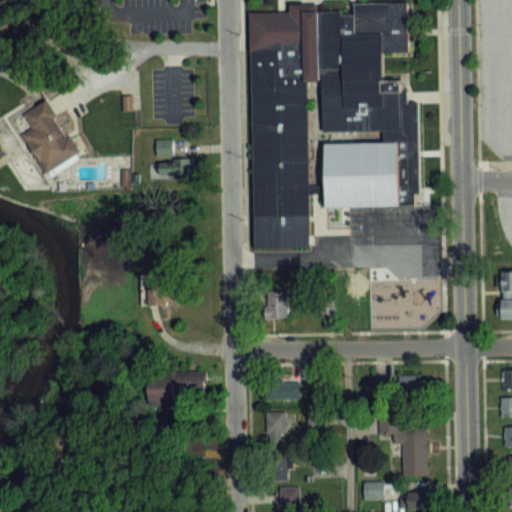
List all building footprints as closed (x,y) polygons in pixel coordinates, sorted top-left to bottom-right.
[(316,10),(341,10),(341,14),(354,13),(353,2),(406,1),(407,50),(382,51),(383,79),(400,78),(400,90),(406,90),(407,102),(417,101),(419,192),(414,193),(414,205),(326,207),(326,192),(308,192),(309,247),(253,248),(248,11),(288,11),(288,3),(316,3),(316,10)] [(78,156),(50,101),(24,114),(32,130),(25,133),(45,172),(78,156)] [(173,140),(157,140),(157,155),(173,155),(173,140)] [(511,270),(501,270),(500,318),(511,318),(511,270)] [(176,304),(176,282),(149,282),(149,304),(176,304)] [(288,291),(265,291),(265,319),(288,319),(288,291)] [(320,316),(334,316),(334,295),(320,295),(320,316)] [(511,368),(503,369),(503,388),(511,388),(511,368)] [(202,390),(202,373),(147,373),(147,405),(180,405),(180,390),(202,390)] [(399,375),(399,397),(423,397),(423,375),(399,375)] [(301,399),(301,382),(267,382),(267,399),(301,399)] [(511,416),(511,396),(501,396),(501,416),(511,416)] [(288,412),(266,412),(266,433),(288,433),(288,412)] [(430,422),(385,420),(384,433),(394,434),(393,444),(403,444),(402,476),(428,477),(430,422)] [(270,479),(289,479),(289,453),(270,453),(270,479)] [(364,481),(364,499),(384,499),(384,481),(364,481)] [(300,511),(300,487),(280,486),(279,511),(300,511)] [(429,492),(400,492),(400,508),(429,508),(429,492)]
